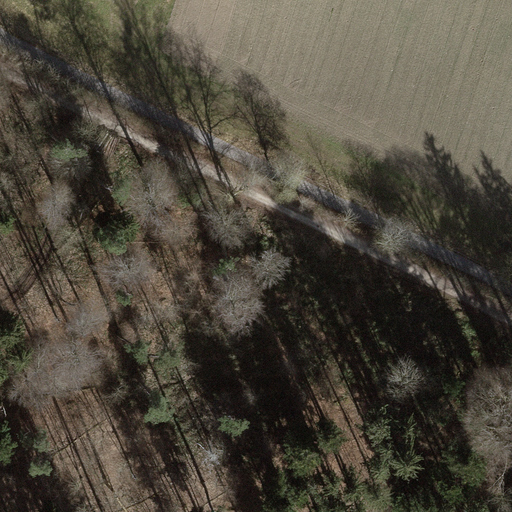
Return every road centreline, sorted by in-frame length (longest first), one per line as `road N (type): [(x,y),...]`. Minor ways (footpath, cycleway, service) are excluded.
road 1 (track): [(511,318),(0,58)]
road 2 (unknown): [(0,34),(511,293)]
